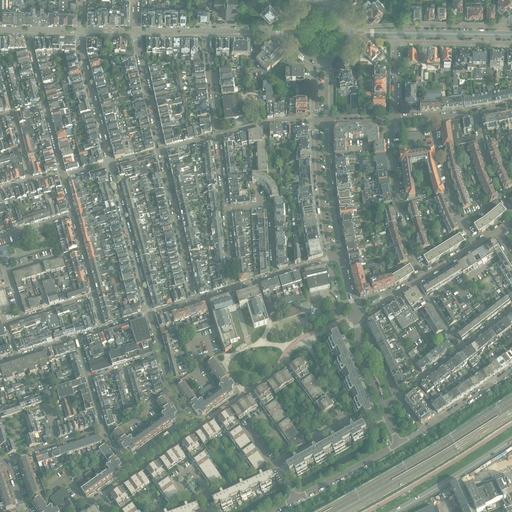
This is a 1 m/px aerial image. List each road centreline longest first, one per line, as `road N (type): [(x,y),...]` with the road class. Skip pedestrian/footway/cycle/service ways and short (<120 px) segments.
road 1 (residential): [(103,427),(130,465),(191,421),(169,390)]
road 2 (residential): [(149,315),(110,164)]
road 3 (residential): [(194,301),(161,151)]
road 4 (residential): [(398,396),(511,307)]
road 5 (secondary): [(394,511),(511,439)]
road 6 (residential): [(317,120),(319,190),(335,255)]
road 7 (residential): [(110,164),(82,30)]
road 8 (residential): [(335,255),(326,121)]
road 9 (residential): [(161,151),(136,31)]
